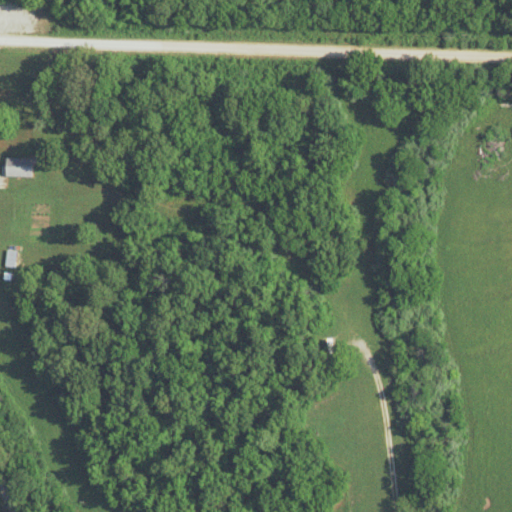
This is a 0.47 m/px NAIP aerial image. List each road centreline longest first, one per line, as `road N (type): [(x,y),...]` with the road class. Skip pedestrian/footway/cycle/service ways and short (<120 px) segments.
road 1 (residential): [(511,60),(0,47)]
road 2 (residential): [(349,346),(380,412),(392,511)]
